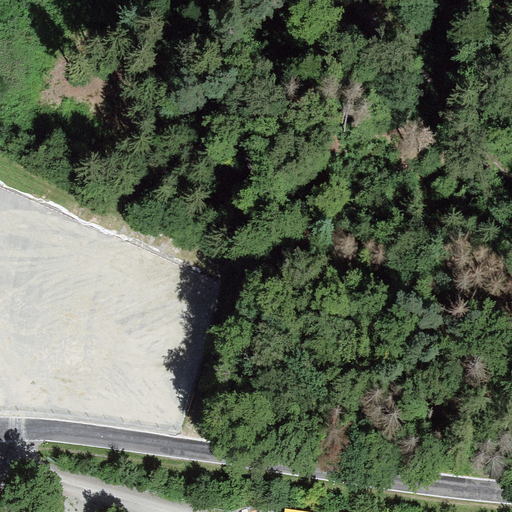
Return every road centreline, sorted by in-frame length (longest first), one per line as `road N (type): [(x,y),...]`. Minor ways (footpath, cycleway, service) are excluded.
road 1 (tertiary): [(0,427),(511,486)]
road 2 (track): [(347,32),(275,178),(177,445)]
road 3 (track): [(347,32),(415,84),(511,194)]
